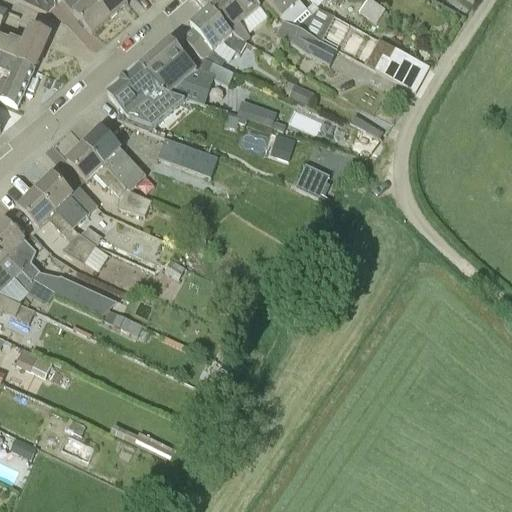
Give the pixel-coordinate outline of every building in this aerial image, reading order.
[(51,0),(21,0),(20,2),(47,14),(56,5),(51,0)] [(110,22),(91,0),(63,0),(62,2),(91,37),(110,22)] [(91,0),(110,22),(128,7),(122,0),(91,0)] [(241,29),(261,14),(249,0),(225,0),(209,13),(228,35),(246,45),(250,42),(241,29)] [(260,0),(288,28),(295,31),(311,18),(312,19),(319,13),(314,7),(307,13),(301,5),(305,1),(304,0),(260,0)] [(322,0),(334,9),(340,0),(304,0),(305,1),(310,5),(315,0),(322,0)] [(386,14),(369,2),(358,16),(375,28),(386,14)] [(240,58),(246,45),(228,35),(209,13),(190,29),(194,34),(183,43),(191,53),(202,64),(221,72),(225,64),(214,56),(224,48),(240,58)] [(295,31),(288,28),(283,26),(275,42),(309,60),(330,70),(338,53),(295,31)] [(10,43),(0,38),(0,58),(34,73),(50,38),(29,29),(23,45),(11,40),(10,43)] [(202,64),(191,53),(183,60),(171,46),(139,73),(160,97),(169,100),(177,102),(177,103),(185,105),(203,110),(213,83),(228,90),(234,78),(221,72),(202,64)] [(396,52),(390,63),(411,74),(417,63),(396,52)] [(0,103),(17,111),(34,73),(0,58),(0,71),(11,77),(8,84),(1,80),(0,81),(0,103)] [(185,105),(177,103),(177,102),(169,100),(160,97),(139,73),(108,99),(118,112),(117,124),(147,136),(153,132),(185,105)] [(297,91),(291,104),(308,111),(314,98),(297,91)] [(237,119),(272,132),(277,118),(243,104),(237,119)] [(370,128),(366,135),(379,143),(383,135),(370,128)] [(143,183),(110,142),(100,131),(83,147),(129,195),(143,183)] [(276,137),(269,160),(288,165),(295,143),(276,137)] [(211,182),(218,163),(167,142),(158,163),(211,182)] [(129,195),(83,147),(67,163),(87,185),(96,176),(120,201),(118,212),(146,221),(152,204),(129,195)] [(305,169),(295,193),(319,203),(330,180),(305,169)] [(81,193),(74,200),(52,177),(35,193),(56,215),(70,203),(87,221),(97,212),(81,193)] [(84,267),(96,249),(81,238),(79,239),(69,229),(56,215),(35,193),(19,210),(39,231),(47,224),(71,246),(64,254),(84,267)] [(77,222),(69,229),(79,239),(81,238),(96,249),(154,275),(163,267),(103,241),(77,222)] [(17,253),(26,246),(4,223),(0,227),(0,252),(32,286),(40,293),(54,299),(54,298),(55,297),(65,290),(48,270),(39,277),(17,253)] [(194,258),(208,257),(206,241),(192,242),(194,258)] [(40,293),(32,286),(0,252),(0,296),(13,283),(23,293),(47,307),(54,299),(40,293)] [(171,264),(164,276),(179,284),(186,272),(171,264)] [(21,308),(0,297),(0,312),(28,325),(34,315),(21,308)] [(117,318),(109,314),(99,322),(112,328),(117,318)] [(125,334),(130,324),(117,317),(117,318),(112,328),(125,334)] [(142,329),(130,324),(125,334),(137,340),(142,329)] [(31,354),(36,345),(27,340),(22,349),(31,354)] [(23,353),(15,369),(45,383),(52,367),(23,353)] [(42,430),(62,440),(66,433),(80,440),(84,431),(50,414),(42,430)] [(170,466),(176,454),(139,436),(133,449),(170,466)] [(26,448),(20,459),(31,465),(37,453),(26,448)]
